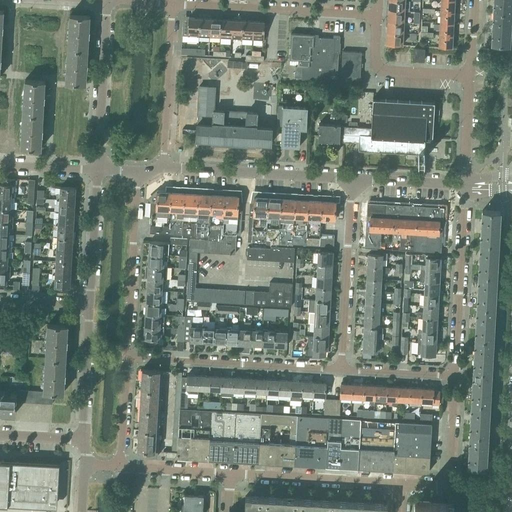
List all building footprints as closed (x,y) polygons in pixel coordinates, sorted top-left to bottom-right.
[(389,0),(389,10),(405,11),(405,0),(389,0)] [(441,0),(441,11),(455,12),(455,0),(441,0)] [(511,0),(494,0),(494,11),(511,12),(511,0)] [(389,10),(388,21),(404,22),(405,11),(389,10)] [(441,11),(440,23),(454,23),(455,12),(441,11)] [(511,12),(494,11),(492,43),(510,44),(511,12)] [(69,36),(68,47),(88,49),(89,35),(90,35),(91,29),(89,29),(90,15),(70,14),(70,26),(68,26),(68,28),(69,28),(69,34),(67,34),(67,36),(69,36)] [(200,18),(189,17),(189,24),(183,23),(182,35),(199,36),(200,18)] [(199,36),(210,36),(211,18),(200,18),(199,36)] [(210,36),(221,37),(222,19),(211,18),(210,36)] [(221,37),(232,37),(233,19),(222,19),(221,37)] [(232,37),(242,38),(243,20),(233,19),(232,37)] [(242,38),(253,39),(254,21),(243,20),(242,38)] [(254,21),(253,39),(264,39),(265,21),(254,21)] [(388,21),(387,32),(404,33),(404,22),(388,21)] [(440,23),(440,34),(453,35),(454,23),(440,23)] [(404,33),(387,32),(387,43),(403,44),(404,33)] [(290,58),(290,59),(298,60),(298,65),(296,64),(295,77),(302,77),(302,78),(330,80),(331,74),(338,75),(338,68),(339,52),(340,52),(340,51),(341,42),(341,43),(340,43),(340,35),(334,35),(334,38),(319,37),(318,39),(317,39),(315,39),(315,34),(313,34),(292,33),(290,58)] [(453,35),(440,34),(439,46),(453,47),(453,35)] [(88,49),(68,47),(68,59),(66,59),(66,61),(67,61),(67,67),(65,67),(65,69),(67,69),(67,81),(86,83),(87,69),(88,69),(88,62),(87,62),(88,49)] [(414,48),(413,60),(424,60),(425,49),(414,48)] [(341,86),(360,86),(362,52),(343,51),(341,86)] [(24,101),(23,112),(43,114),(44,100),(45,100),(46,93),(45,93),(45,80),(25,79),(25,91),(23,90),(23,92),(24,92),(24,99),(22,99),(22,101),(24,101)] [(198,123),(197,139),(212,140),(212,142),(230,143),(238,143),(256,144),(256,143),(271,144),(271,143),(272,127),(273,108),(215,105),(215,93),(215,92),(216,86),(200,86),(198,123)] [(359,142),(359,150),(418,153),(418,157),(424,157),(425,139),(433,139),(434,114),(440,114),(440,113),(437,113),(438,109),(440,110),(440,109),(434,109),(435,101),(434,101),(434,102),(374,98),(374,97),(373,97),(372,127),(341,126),(341,124),(319,123),(318,140),(340,141),(340,137),(344,138),(344,142),(359,142)] [(279,105),(278,124),(282,124),(281,146),(300,147),(301,127),(301,126),(304,126),(305,107),(279,105)] [(43,114),(23,112),(22,124),(21,124),(21,126),(22,126),(22,132),(20,132),(20,134),(22,134),(21,147),(41,148),(42,134),(43,134),(44,127),(43,127),(43,114)] [(0,195),(14,197),(14,192),(12,192),(12,184),(15,184),(15,179),(0,177),(0,195)] [(57,194),(57,199),(75,199),(76,187),(61,186),(60,194),(57,194)] [(169,233),(171,191),(171,194),(166,194),(167,191),(166,191),(159,191),(159,190),(158,190),(157,196),(154,196),(150,199),(152,202),(151,203),(151,204),(152,205),(152,206),(151,207),(151,209),(152,210),(152,211),(151,212),(151,214),(152,215),(151,232),(169,233)] [(182,234),(185,192),(184,195),(180,195),(180,192),(172,192),(172,191),(171,191),(169,233),(182,234)] [(196,235),(198,193),(198,196),(193,195),(194,193),(194,192),(193,192),(193,193),(186,192),(185,192),(182,234),(196,235)] [(196,235),(209,235),(212,193),(211,193),(211,194),(203,193),(203,196),(199,196),(199,193),(198,193),(196,235)] [(209,235),(209,239),(222,240),(225,194),(225,195),(217,194),(216,194),(217,194),(216,197),(212,197),(212,193),(209,235)] [(190,251),(198,251),(236,253),(237,234),(241,234),(243,201),(239,201),(239,195),(238,195),(230,195),(230,194),(230,195),(230,198),(225,197),(226,194),(225,194),(222,240),(209,239),(190,238),(190,251)] [(0,195),(0,208),(11,209),(11,202),(14,202),(14,197),(0,195)] [(266,242),(266,240),(268,200),(268,197),(255,196),(254,202),(250,202),(248,241),(266,242)] [(271,240),(271,245),(279,245),(282,201),(282,197),(268,197),(268,200),(266,240),(271,240)] [(282,197),(282,201),(279,245),(293,246),(295,201),(295,198),(282,197)] [(295,198),(295,201),(293,246),(293,243),(306,244),(309,199),(295,198)] [(60,204),(59,211),(75,212),(75,199),(57,199),(57,203),(60,204)] [(322,200),(309,199),(306,244),(320,245),(320,233),(321,218),(322,200)] [(336,201),(322,200),(321,218),(335,219),(336,201)] [(381,242),(382,230),(382,216),(386,217),(387,203),(368,202),(365,247),(376,248),(377,241),(381,242)] [(382,230),(393,231),(394,217),(405,218),(406,205),(387,203),(386,217),(382,216),(382,230)] [(392,249),(415,250),(417,218),(424,219),(425,206),(406,205),(405,218),(394,217),(393,231),(392,249)] [(417,218),(415,250),(442,252),(444,207),(425,206),(424,219),(417,218)] [(0,208),(0,220),(13,221),(13,216),(10,216),(11,209),(0,208)] [(483,210),(481,242),(499,243),(500,211),(483,210)] [(56,219),(56,224),(74,225),(75,212),(59,211),(59,219),(56,219)] [(0,220),(0,233),(9,234),(10,226),(12,226),(13,221),(0,220)] [(58,229),(58,236),(73,237),(74,225),(56,224),(56,229),(58,229)] [(0,233),(0,245),(11,246),(12,241),(9,241),(9,234),(0,233)] [(320,233),(320,245),(333,246),(334,246),(334,234),(321,233),(320,233)] [(55,243),(55,248),(72,249),(73,237),(58,236),(57,244),(55,243)] [(150,241),(149,254),(168,255),(169,242),(150,241)] [(481,242),(479,274),(497,275),(499,243),(481,242)] [(0,245),(0,258),(8,258),(8,251),(11,251),(11,246),(0,245)] [(279,245),(271,245),(271,247),(252,246),(252,247),(252,249),(248,249),(247,256),(248,256),(294,259),(295,247),(293,246),(279,245)] [(57,253),(56,261),(72,262),(72,249),(55,248),(54,253),(57,253)] [(190,251),(189,263),(197,263),(198,251),(190,251)] [(319,251),(318,263),(333,264),(333,252),(319,251)] [(368,254),(368,266),(382,267),(383,258),(387,259),(388,253),(383,253),(383,255),(368,254)] [(148,265),(148,266),(163,266),(164,259),(168,260),(168,255),(149,254),(149,258),(147,259),(147,264),(148,265)] [(406,254),(405,268),(412,269),(421,269),(441,270),(441,258),(440,257),(440,255),(428,255),(428,257),(426,257),(426,265),(412,264),(413,254),(406,254)] [(0,258),(0,270),(10,271),(10,266),(8,266),(8,258),(0,258)] [(53,268),(53,273),(71,274),(72,262),(56,261),(56,268),(53,268)] [(189,263),(188,274),(196,275),(197,263),(189,263)] [(318,263),(317,275),(332,276),(333,264),(318,263)] [(148,277),(148,278),(165,279),(167,279),(167,267),(163,266),(148,266),(148,270),(146,271),(146,275),(148,277)] [(368,266),(367,278),(382,279),(382,272),(389,273),(390,268),(382,267),(368,266)] [(420,281),(425,281),(440,282),(441,270),(421,269),(420,281)] [(10,271),(0,270),(0,282),(7,283),(7,276),(10,276),(10,271)] [(71,274),(53,273),(53,278),(55,278),(55,286),(70,287),(71,274)] [(188,274),(188,286),(196,287),(196,275),(188,274)] [(479,274),(477,306),(495,307),(497,275),(479,274)] [(317,275),(317,287),(331,288),(332,276),(317,275)] [(148,278),(147,290),(162,290),(162,291),(165,291),(165,279),(148,278)] [(367,278),(366,290),(381,291),(382,279),(367,278)] [(405,280),(404,292),(410,293),(411,288),(412,288),(414,286),(414,281),(405,280)] [(425,281),(425,293),(439,294),(440,282),(425,281)] [(269,291),(269,305),(292,306),(293,283),(270,282),(269,291)] [(187,300),(195,301),(196,287),(188,286),(187,300)] [(195,301),(203,301),(204,287),(196,287),(195,301)] [(203,301),(212,301),(212,288),(204,287),(203,301)] [(317,287),(316,299),(331,300),(331,288),(317,287)] [(212,301),(220,302),(220,288),(212,288),(212,301)] [(220,302),(228,302),(229,289),(220,288),(220,302)] [(228,302),(236,303),(237,289),(229,289),(228,302)] [(236,303),(244,303),(245,290),(237,289),(236,303)] [(147,290),(146,302),(161,302),(162,291),(162,290),(147,290)] [(244,303),(252,304),(253,290),(245,290),(244,303)] [(252,304),(260,304),(261,291),(253,290),(252,304)] [(366,290),(366,302),(380,303),(381,291),(366,290)] [(260,304),(269,305),(269,291),(261,291),(260,304)] [(425,293),(424,305),(439,306),(439,294),(425,293)] [(315,311),(330,312),(331,300),(316,299),(309,299),(308,311),(315,311)] [(146,302),(145,314),(161,314),(160,314),(161,302),(146,302)] [(366,302),(365,314),(380,315),(380,303),(366,302)] [(417,317),(423,317),(438,318),(439,306),(424,305),(423,313),(417,313),(417,317)] [(477,306),(476,338),(493,339),(495,307),(477,306)] [(315,311),(315,323),(329,324),(330,312),(315,311)] [(145,314),(145,325),(164,327),(165,314),(160,314),(161,314),(145,314)] [(365,314),(364,326),(379,327),(379,320),(383,321),(384,315),(380,315),(365,314)] [(184,333),(184,340),(190,340),(195,341),(196,342),(200,342),(202,341),(203,326),(203,320),(204,317),(189,316),(186,316),(185,328),(185,333),(184,333)] [(423,317),(423,329),(437,330),(438,318),(423,317)] [(239,328),(238,343),(250,344),(251,329),(251,322),(239,321),(239,328)] [(47,345),(46,357),(66,358),(67,344),(68,344),(68,338),(67,338),(68,324),(48,323),(47,335),(46,335),(46,337),(47,337),(47,343),(45,343),(45,345),(47,345)] [(315,323),(314,335),(329,336),(329,324),(315,323)] [(145,325),(144,338),(150,338),(150,344),(159,345),(160,333),(164,333),(164,327),(145,325)] [(202,341),(214,342),(215,327),(203,326),(202,341)] [(364,326),(364,338),(378,339),(379,332),(383,333),(383,327),(379,327),(364,326)] [(214,342),(226,343),(227,328),(215,327),(214,342)] [(238,343),(239,328),(227,328),(226,343),(231,343),(232,344),(236,345),(238,343)] [(250,344),(262,345),(263,330),(251,329),(250,344)] [(418,341),(437,342),(437,330),(423,329),(419,329),(418,341)] [(262,345),(274,346),(275,330),(263,330),(262,345)] [(275,330),(274,346),(287,346),(287,331),(275,330)] [(329,336),(314,335),(309,335),(308,347),(328,348),(329,336)] [(378,339),(364,338),(363,350),(378,351),(378,339)] [(476,338),(474,370),(491,371),(493,339),(476,338)] [(436,354),(437,342),(418,341),(417,353),(436,354)] [(45,378),(44,390),(47,390),(53,390),(53,391),(64,392),(65,378),(66,378),(66,371),(65,371),(66,358),(46,357),(45,368),(44,368),(44,370),(45,370),(45,377),(43,377),(43,378),(45,378)] [(137,448),(137,449),(149,450),(149,455),(158,456),(158,450),(156,450),(156,449),(155,449),(156,444),(156,440),(156,431),(157,431),(157,430),(157,429),(156,429),(157,420),(157,416),(158,411),(158,410),(158,409),(158,404),(158,400),(159,391),(159,390),(159,389),(159,380),(160,376),(160,371),(160,370),(142,369),(142,370),(142,380),(142,382),(141,389),(141,390),(141,396),(141,399),(140,408),(140,410),(139,420),(139,422),(139,429),(138,429),(138,430),(139,430),(138,436),(138,439),(138,448),(137,448)] [(474,370),(472,402),(490,403),(491,371),(474,370)] [(198,393),(198,389),(199,375),(188,374),(187,391),(188,392),(198,393)] [(198,389),(210,389),(211,376),(199,375),(198,389)] [(210,389),(222,390),(223,376),(211,376),(210,389)] [(222,390),(222,395),(233,396),(233,391),(234,377),(223,376),(222,390)] [(233,391),(244,391),(245,378),(234,377),(233,391)] [(244,391),(256,392),(257,378),(245,378),(244,391)] [(256,392),(268,393),(268,379),(257,378),(256,392)] [(268,393),(279,393),(280,379),(268,379),(268,393)] [(279,393),(290,394),(291,380),(280,379),(279,393)] [(290,394),(290,404),(296,404),(296,405),(301,406),(302,395),(303,381),(291,380),(290,394)] [(314,381),(303,381),(302,395),(313,395),(314,381)] [(326,382),(314,381),(313,395),(325,396),(326,382)] [(340,397),(352,398),(352,383),(341,383),(340,397)] [(352,398),(363,398),(364,384),(352,383),(352,398)] [(364,384),(363,398),(370,399),(370,403),(375,403),(375,402),(376,385),(364,384)] [(376,385),(375,402),(386,403),(386,400),(387,385),(376,385)] [(399,386),(387,385),(386,400),(393,400),(392,404),(398,405),(398,400),(399,386)] [(410,387),(399,386),(398,400),(410,401),(410,387)] [(422,387),(410,387),(410,401),(409,405),(421,405),(421,401),(422,387)] [(434,388),(422,387),(421,401),(433,402),(432,404),(439,404),(440,390),(434,390),(434,388)] [(0,413),(2,413),(2,412),(16,413),(17,401),(16,401),(17,393),(16,393),(5,392),(5,390),(3,390),(3,392),(0,391),(0,413)] [(472,402),(470,434),(488,435),(490,403),(472,402)] [(178,438),(178,445),(178,451),(177,457),(209,459),(212,410),(180,408),(180,411),(179,418),(179,425),(179,431),(178,438)] [(212,410),(209,459),(234,460),(237,411),(212,410)] [(259,458),(262,413),(237,411),(234,460),(244,461),(258,462),(259,458)] [(259,458),(258,462),(264,462),(281,463),(282,442),(270,442),(271,423),(291,424),(291,434),(296,434),(297,415),(262,413),(259,458)] [(294,464),(310,465),(313,416),(297,415),(296,434),(296,443),(294,464)] [(310,465),(326,465),(329,417),(313,416),(310,465)] [(326,465),(340,466),(342,418),(329,417),(326,465)] [(342,418),(340,466),(358,467),(360,436),(360,419),(342,418)] [(394,438),(393,469),(429,471),(430,458),(432,423),(395,421),(394,438)] [(488,435),(470,434),(468,466),(487,467),(488,435)] [(360,436),(358,467),(368,468),(381,469),(382,437),(360,436)] [(382,437),(381,469),(393,469),(394,438),(382,437)] [(282,442),(281,463),(294,464),(296,443),(290,443),(282,442)] [(17,461),(16,461),(10,461),(7,460),(0,459),(0,503),(8,504),(48,506),(57,507),(58,501),(58,497),(59,485),(60,463),(17,461)] [(184,511),(202,511),(204,495),(185,494),(185,495),(184,511)] [(244,511),(280,511),(282,498),(246,496),(244,511)] [(280,511),(316,511),(317,500),(282,498),(280,511)] [(316,511),(351,511),(352,502),(317,500),(316,511)] [(464,511),(465,506),(465,503),(454,503),(429,501),(421,501),(418,501),(415,500),(414,511),(464,511)] [(352,502),(351,511),(387,511),(388,504),(352,502)]
